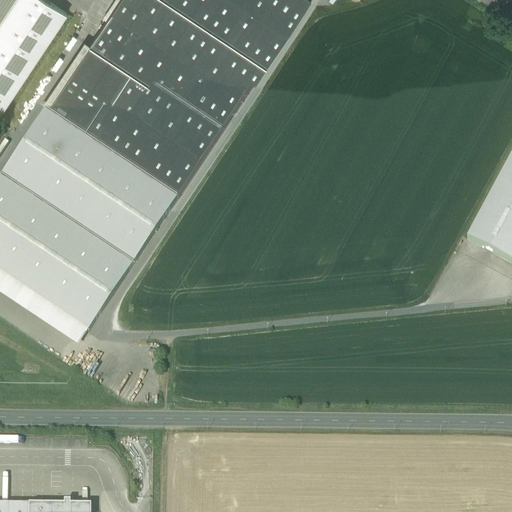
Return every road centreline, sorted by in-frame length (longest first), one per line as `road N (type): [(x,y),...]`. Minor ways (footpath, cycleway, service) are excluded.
road 1 (secondary): [(511,424),(0,417)]
road 2 (unknown): [(99,325),(189,333),(511,300)]
